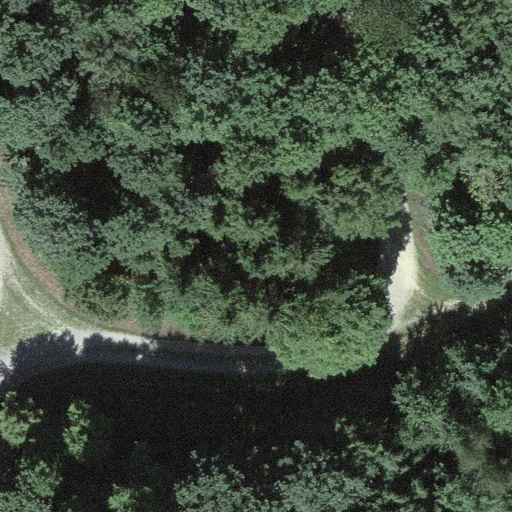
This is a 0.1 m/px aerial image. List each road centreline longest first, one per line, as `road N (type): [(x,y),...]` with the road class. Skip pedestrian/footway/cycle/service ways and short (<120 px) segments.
road 1 (track): [(511,274),(425,335),(357,360),(282,368),(103,354),(36,363),(0,385)]
road 2 (track): [(330,0),(425,335)]
